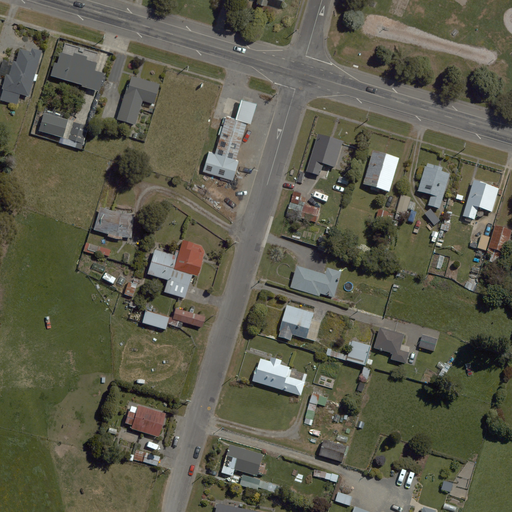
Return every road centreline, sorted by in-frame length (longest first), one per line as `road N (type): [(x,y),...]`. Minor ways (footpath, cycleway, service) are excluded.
road 1 (residential): [(172,511),(300,72)]
road 2 (primary): [(56,0),(300,72)]
road 3 (primary): [(300,72),(511,135)]
